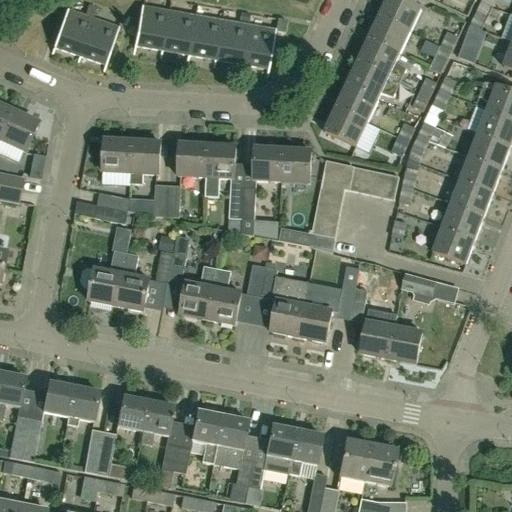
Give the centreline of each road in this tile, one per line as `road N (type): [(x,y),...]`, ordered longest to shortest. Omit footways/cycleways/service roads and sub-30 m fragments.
road 1 (residential): [(449,421),(34,340)]
road 2 (residential): [(83,93),(264,104),(298,85),(341,0)]
road 3 (unclassified): [(34,340),(83,93)]
road 4 (residential): [(449,421),(511,243)]
